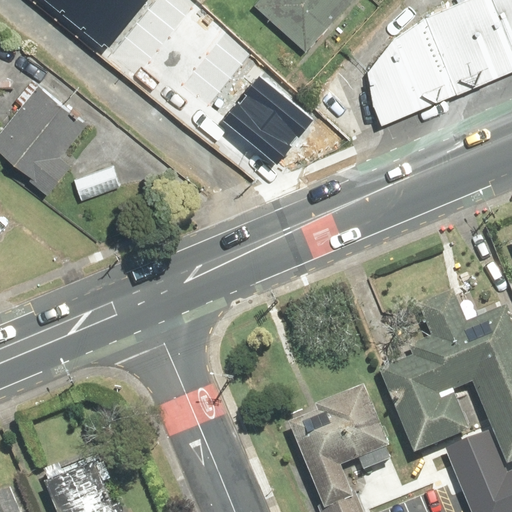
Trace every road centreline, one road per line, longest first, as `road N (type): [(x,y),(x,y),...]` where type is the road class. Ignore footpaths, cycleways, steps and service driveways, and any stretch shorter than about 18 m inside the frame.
road 1 (primary): [(511,140),(145,296)]
road 2 (residential): [(234,511),(145,296)]
road 3 (primary): [(145,296),(0,356)]
